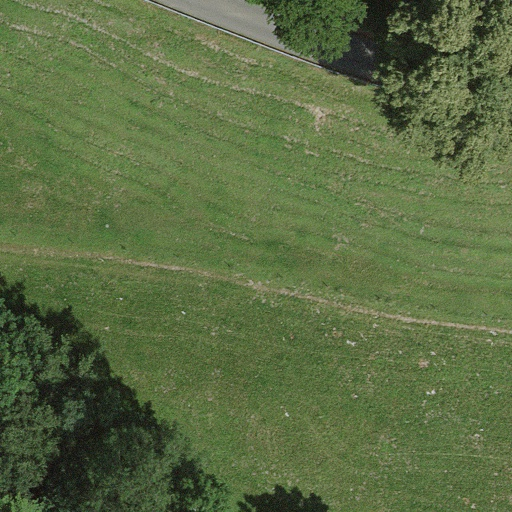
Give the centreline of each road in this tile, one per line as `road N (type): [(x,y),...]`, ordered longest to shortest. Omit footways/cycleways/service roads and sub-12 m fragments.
road 1 (unclassified): [(196,0),(390,63),(511,74)]
road 2 (track): [(0,425),(118,511)]
